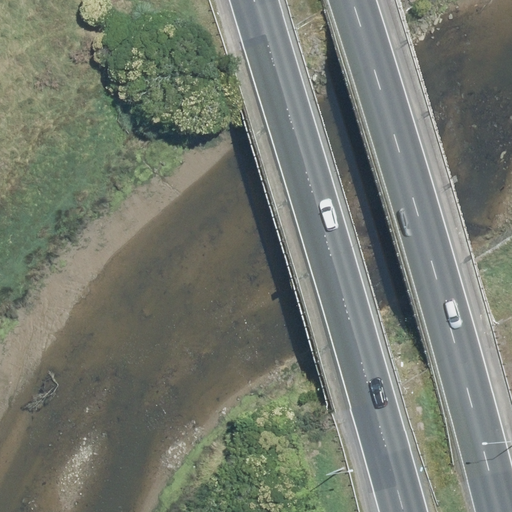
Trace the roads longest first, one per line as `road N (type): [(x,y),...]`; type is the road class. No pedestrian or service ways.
road 1 (motorway): [(409,511),(255,0)]
road 2 (motorway): [(354,0),(503,511)]
